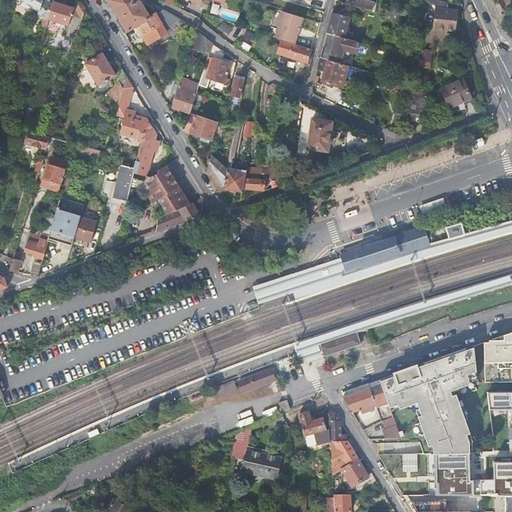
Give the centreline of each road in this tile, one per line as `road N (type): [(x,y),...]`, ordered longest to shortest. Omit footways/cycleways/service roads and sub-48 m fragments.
road 1 (residential): [(511,321),(327,385),(403,511)]
road 2 (residential): [(222,213),(249,236),(285,241),(511,163)]
road 3 (residential): [(398,146),(152,0)]
road 4 (residential): [(222,213),(89,0)]
road 5 (residential): [(27,285),(222,213)]
road 6 (residential): [(398,146),(222,213)]
